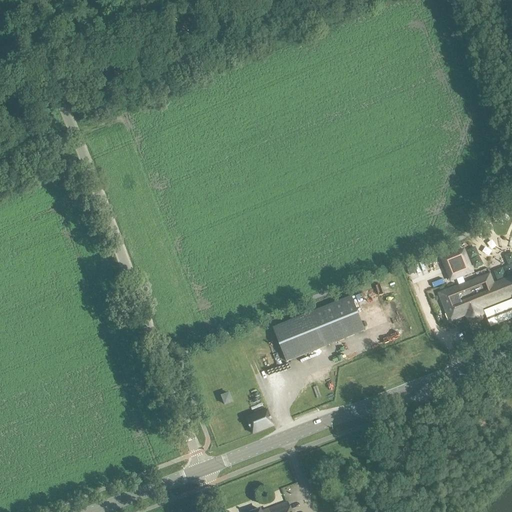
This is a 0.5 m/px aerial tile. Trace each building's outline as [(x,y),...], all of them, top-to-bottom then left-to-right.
[(449,256),(442,259),(451,281),(457,279),(462,276),(473,272),(464,250),(449,256)] [(456,288),(439,294),(447,313),(448,313),(451,321),(466,315),(467,318),(468,319),(468,320),(469,321),(470,321),(470,322),(471,322),(472,322),(472,323),(473,323),(474,323),(475,323),(480,321),(481,320),(481,319),(482,319),(482,318),(483,317),(483,316),(483,315),(483,314),(483,313),(483,312),(482,312),(481,308),(487,305),(489,306),(511,296),(511,277),(494,285),(490,275),(466,285),(460,287),(456,289),(456,288)] [(351,296),(272,328),(286,363),(365,331),(351,296)] [(228,393),(221,396),(224,405),(231,402),(228,393)] [(267,411),(245,420),(251,436),(254,435),(273,427),(267,411)]
